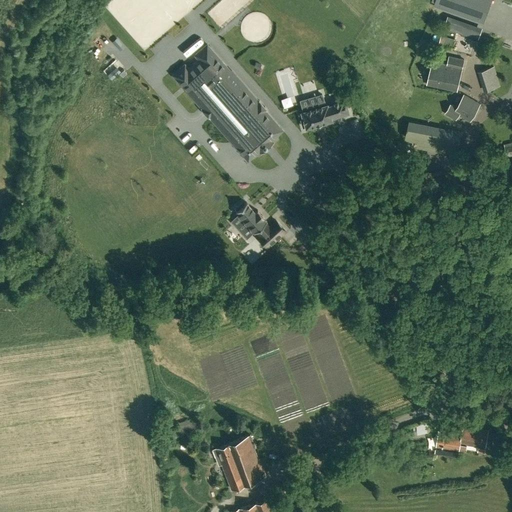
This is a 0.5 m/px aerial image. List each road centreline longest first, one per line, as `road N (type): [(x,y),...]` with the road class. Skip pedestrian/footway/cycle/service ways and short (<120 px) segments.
road 1 (unclassified): [(297,511),(338,450),(467,393)]
road 2 (unclassified): [(467,393),(403,332),(366,278)]
